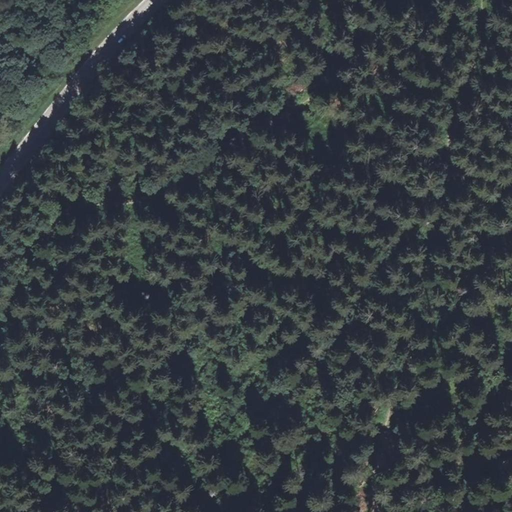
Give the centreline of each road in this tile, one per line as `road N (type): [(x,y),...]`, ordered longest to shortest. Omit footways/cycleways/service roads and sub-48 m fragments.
road 1 (track): [(370,511),(366,479),(448,176),(483,0)]
road 2 (secondary): [(157,0),(0,187)]
